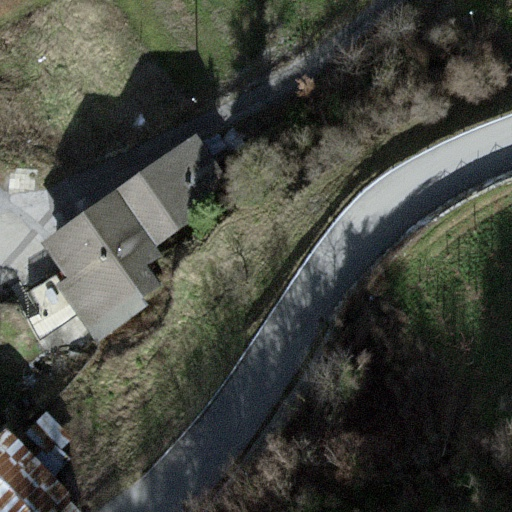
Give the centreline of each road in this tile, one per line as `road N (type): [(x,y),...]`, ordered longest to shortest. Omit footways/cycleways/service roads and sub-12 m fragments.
road 1 (unclassified): [(145,511),(211,440),(339,250),(402,196),(511,144)]
road 2 (track): [(417,0),(278,97),(205,132)]
